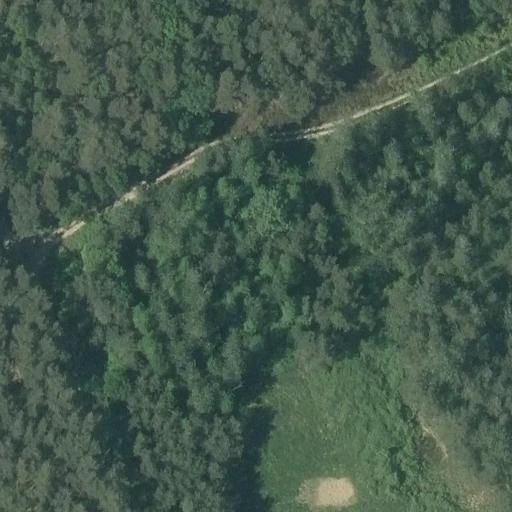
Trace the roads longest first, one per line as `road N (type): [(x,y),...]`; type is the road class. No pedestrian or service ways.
road 1 (track): [(15,248),(236,145),(307,133),(420,93),(511,46)]
road 2 (track): [(137,511),(15,248)]
